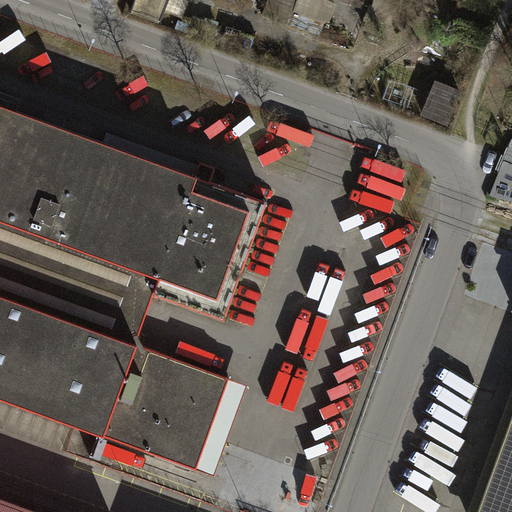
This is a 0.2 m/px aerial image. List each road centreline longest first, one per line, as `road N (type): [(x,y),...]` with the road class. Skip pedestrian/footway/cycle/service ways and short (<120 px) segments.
road 1 (unclassified): [(20,0),(464,163),(458,223),(352,511)]
road 2 (unclassified): [(0,449),(168,511)]
road 3 (track): [(464,163),(471,108),(511,0)]
